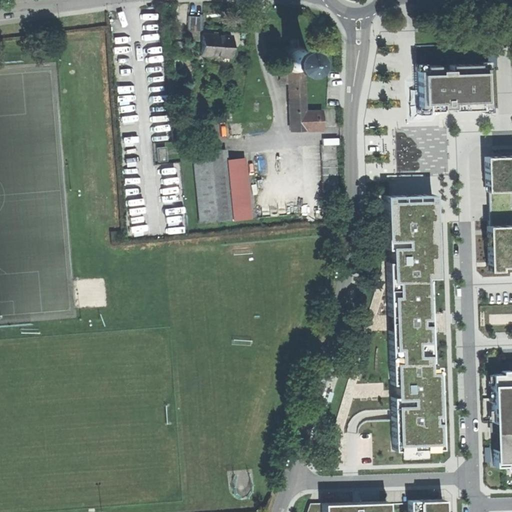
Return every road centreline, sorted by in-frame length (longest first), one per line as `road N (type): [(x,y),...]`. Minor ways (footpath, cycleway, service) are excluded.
road 1 (residential): [(354,11),(354,222),(336,325),(286,482)]
road 2 (residential): [(466,283),(462,140),(511,138)]
road 3 (residential): [(286,482),(471,473)]
road 4 (residential): [(471,473),(468,345)]
